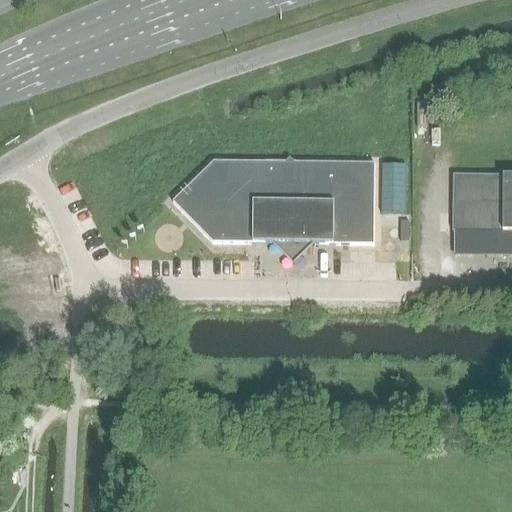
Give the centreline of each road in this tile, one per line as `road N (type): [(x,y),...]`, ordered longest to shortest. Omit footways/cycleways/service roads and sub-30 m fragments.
road 1 (unclassified): [(0,170),(150,95),(451,0)]
road 2 (primary): [(0,77),(188,0)]
road 3 (track): [(73,403),(36,434),(29,511)]
